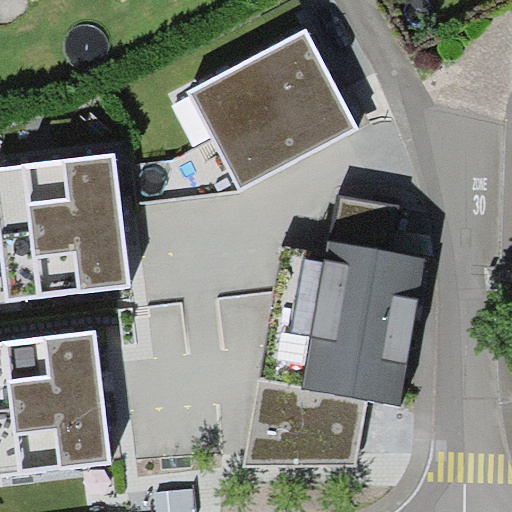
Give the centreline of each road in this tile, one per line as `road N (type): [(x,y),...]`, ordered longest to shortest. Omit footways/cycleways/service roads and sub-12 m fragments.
road 1 (residential): [(463,511),(464,161)]
road 2 (residential): [(464,161),(428,131),(355,0)]
road 3 (residential): [(464,161),(473,107),(511,44)]
